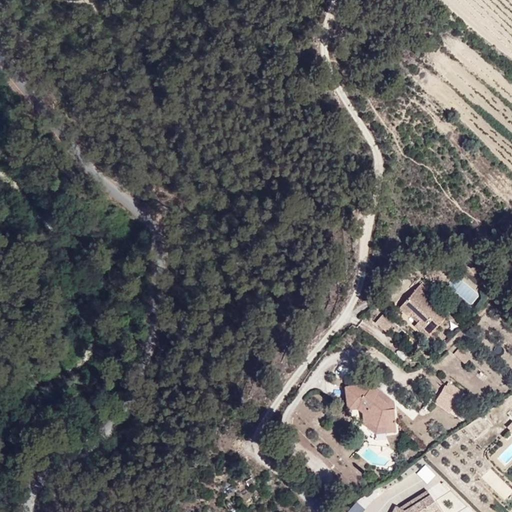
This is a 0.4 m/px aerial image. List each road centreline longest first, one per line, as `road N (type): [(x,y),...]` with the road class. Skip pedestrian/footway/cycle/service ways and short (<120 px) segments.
road 1 (unclassified): [(318,511),(258,458),(257,436),(298,370),(344,319),(362,280),(380,168),(326,56),(333,0)]
road 2 (unclassified): [(0,63),(73,160),(143,226),(156,277),(150,331),(119,417),(92,451),(30,490),(28,511)]
